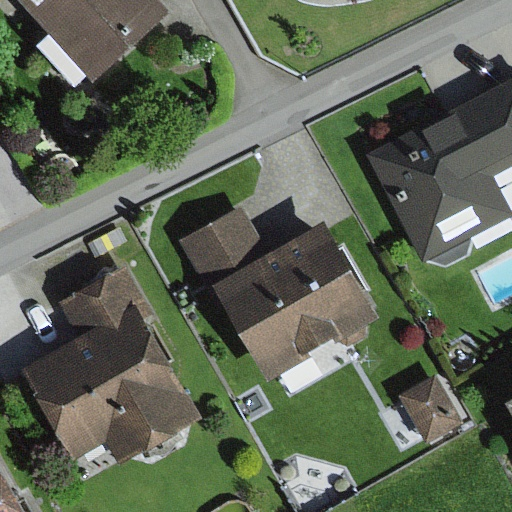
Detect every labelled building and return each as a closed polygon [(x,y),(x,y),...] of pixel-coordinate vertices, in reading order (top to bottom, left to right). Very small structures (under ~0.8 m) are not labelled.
[(34,0),(98,72),(175,3),(172,0),(34,0)] [(511,78),(370,151),(426,260),(434,255),(436,259),(448,263),(469,253),(473,239),(471,236),(511,215),(511,199),(499,173),(511,166),(511,78)] [(246,199),(178,236),(215,304),(228,296),(272,376),(318,350),(314,344),(337,332),(340,338),(352,343),(370,333),(370,322),(386,313),(332,214),(273,247),(246,199)] [(82,333),(26,364),(77,457),(110,439),(122,460),(146,447),(183,427),(209,413),(128,265),(64,300),(82,333)] [(439,372),(401,393),(429,441),(466,419),(439,372)] [(186,434),(183,427),(146,447),(149,453),(172,448),(186,434)] [(35,511),(0,449),(0,511),(35,511)]
